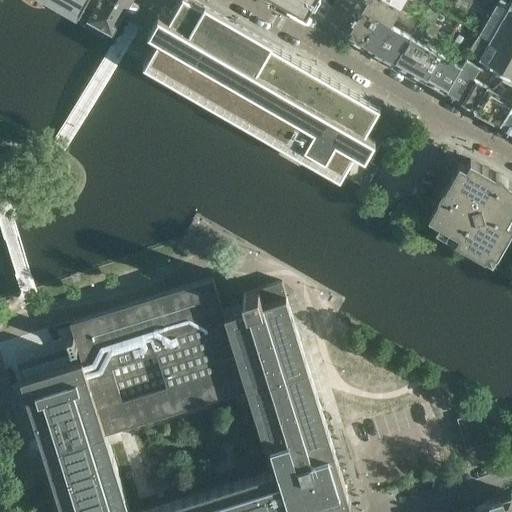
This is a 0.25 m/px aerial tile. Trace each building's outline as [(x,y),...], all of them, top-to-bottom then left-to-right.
[(55,0),(78,13),(86,0),(95,6),(89,17),(112,30),(126,6),(134,11),(139,3),(134,0),(55,0)] [(379,107),(272,45),(274,42),(205,2),(203,6),(192,0),(180,0),(169,20),(159,15),(149,31),(159,37),(145,62),(340,175),(341,174),(355,149),(363,154),(365,155),(374,139),(373,138),(388,113),(379,108),(379,107)] [(390,20),(400,3),(395,0),(364,0),(363,4),(380,14),(390,20)] [(511,77),(511,9),(499,1),(469,53),(483,60),(511,77)] [(362,45),(380,14),(363,4),(347,31),(347,32),(347,33),(347,34),(347,36),(348,37),(362,45)] [(396,23),(390,20),(380,14),(362,45),(377,53),(396,23)] [(428,27),(419,21),(411,33),(405,44),(394,63),(426,80),(441,53),(444,49),(423,36),(428,27)] [(394,63),(412,33),(396,23),(377,53),(393,62),(394,63)] [(447,92),(462,65),(452,60),(443,54),(441,53),(426,80),(428,81),(438,87),(447,92)] [(460,100),(474,76),(483,60),(469,53),(466,59),(462,65),(447,92),(460,100)] [(511,77),(483,60),(474,76),(488,84),(474,108),(491,118),(500,123),(511,129),(511,77)] [(474,108),(488,84),(474,76),(460,100),(474,108)] [(366,189),(379,166),(362,156),(363,154),(355,149),(341,174),(366,189)] [(511,223),(507,220),(511,211),(511,182),(509,181),(507,178),(505,177),(504,176),(502,175),(500,174),(499,173),(495,173),(471,159),(467,166),(460,162),(458,164),(446,186),(444,187),(443,188),(441,191),(440,192),(439,194),(438,196),(438,198),(438,200),(429,216),(459,233),(455,240),(485,257),(489,252),(491,252),(491,251),(497,254),(511,227),(511,223)] [(213,276),(70,321),(82,359),(21,378),(62,511),(319,511),(348,503),(351,502),(281,280),(243,293),(247,307),(225,314),(213,276)] [(491,441),(482,410),(457,418),(466,449),(491,441)] [(511,511),(511,495),(511,494),(475,505),(477,511),(511,511)]
